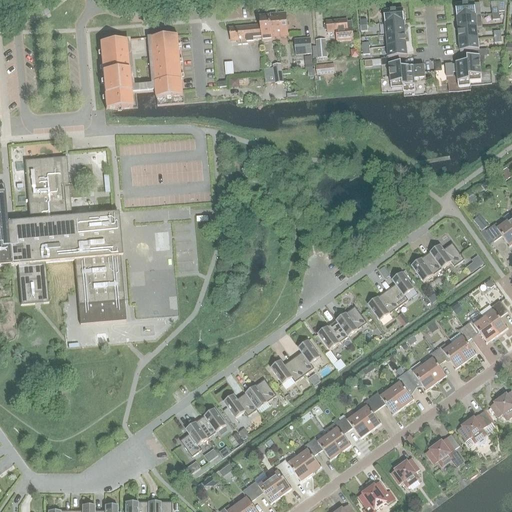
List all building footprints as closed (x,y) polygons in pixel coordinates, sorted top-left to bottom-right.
[(457,18),(476,17),(475,5),(456,6),(456,9),(455,9),(456,19),(457,19),(457,18)] [(384,13),(385,25),(404,23),(404,24),(405,23),(404,14),(403,14),(403,11),(384,13)] [(245,29),(230,30),(230,32),(231,42),(237,41),(238,44),(247,43),(253,43),(253,40),(259,40),(262,39),(262,41),(262,42),(272,41),(272,40),(272,38),(287,37),(288,37),(286,15),(274,16),(266,17),(267,19),(261,20),(261,27),(245,29)] [(477,28),(476,17),(457,18),(457,19),(458,30),(477,28)] [(340,32),(341,41),(353,40),(352,23),(347,23),(347,21),(327,23),(327,25),(324,26),(325,31),(327,31),(328,33),(340,32)] [(405,34),(404,24),(404,23),(385,25),(386,36),(405,34)] [(459,41),(478,40),(477,28),(458,30),(459,41)] [(386,36),(387,48),(406,46),(405,34),(386,36)] [(183,97),(178,37),(151,39),(157,100),(183,97)] [(479,51),(478,40),(459,41),(460,53),(473,52),(479,51)] [(126,41),(100,44),(106,111),(132,109),(126,41)] [(293,43),(295,57),(311,55),(310,41),(293,43)] [(316,59),(326,58),(325,41),(315,41),(316,48),(316,58),(316,59)] [(387,48),(388,59),(395,59),(407,58),(406,46),(387,48)] [(358,50),(350,51),(351,59),(359,58),(358,50)] [(487,50),(479,51),(473,52),(473,58),(467,58),(468,63),(470,82),(482,81),(480,64),(484,64),(484,57),(487,57),(487,50)] [(312,66),(312,57),(304,58),(305,66),(312,66)] [(233,68),(233,63),(225,64),(226,76),(234,75),(233,68)] [(471,87),(470,82),(468,63),(456,64),(457,66),(452,67),(452,65),(445,65),(446,78),(453,77),(453,73),(457,73),(458,88),(471,87)] [(316,75),(334,74),(334,64),(316,65),(316,75)] [(274,84),(282,83),(280,65),(272,66),(274,84)] [(391,89),(402,88),(403,88),(401,69),(402,69),(401,65),(395,65),(389,66),(391,89)] [(413,68),(402,69),(401,69),(403,88),(402,88),(403,93),(415,92),(414,77),(418,76),(418,80),(425,79),(424,67),(417,68),(417,70),(413,70),(413,68)] [(230,80),(231,89),(239,88),(239,80),(230,80)] [(4,186),(0,186),(0,268),(18,267),(22,307),(49,305),(46,264),(75,262),(79,307),(81,326),(126,322),(125,302),(117,214),(72,218),(67,159),(25,163),(30,222),(7,224),(4,186)] [(499,175),(505,183),(511,177),(511,174),(508,169),(499,175)] [(487,183),(482,187),(486,192),(491,188),(487,183)] [(484,226),(485,225),(481,220),(476,224),(481,230),(485,227),(484,226)] [(510,249),(511,247),(511,230),(507,224),(502,228),(500,226),(497,225),(486,233),(494,244),(502,238),(510,249)] [(489,246),(494,243),(486,233),(484,231),(480,234),(489,246)] [(430,254),(442,270),(451,264),(454,269),(464,261),(452,245),(449,247),(446,249),(443,251),(440,247),(430,254)] [(442,270),(430,254),(417,263),(414,265),(411,267),(423,284),(442,270)] [(467,269),(472,276),(477,272),(472,265),(467,269)] [(390,275),(384,267),(379,271),(385,279),(390,275)] [(387,293),(398,309),(408,302),(405,297),(414,291),(402,274),(399,276),(392,281),(395,286),(387,293)] [(495,287),(491,281),(485,285),(487,289),(491,289),(495,287)] [(446,288),(449,293),(455,289),(451,283),(446,288)] [(398,309),(387,293),(374,302),(371,304),(368,306),(379,323),(398,309)] [(434,295),(428,299),(432,305),(438,301),(434,295)] [(495,313),(485,320),(498,338),(508,331),(500,321),(508,315),(500,304),(492,309),(495,313)] [(463,312),(458,305),(451,310),(456,316),(463,312)] [(336,322),(348,338),(367,325),(355,308),(349,312),(349,313),(336,322)] [(409,324),(402,315),(397,319),(404,328),(409,324)] [(488,345),(498,338),(485,320),(476,327),(473,323),(466,328),(474,339),(480,335),(488,345)] [(348,338),(336,322),(324,331),(323,331),(320,333),(317,336),(329,352),(348,338)] [(434,323),(427,328),(432,335),(439,330),(434,323)] [(453,346),(466,364),(476,357),(467,344),(474,339),(466,328),(459,333),(463,339),(453,346)] [(293,361),(305,377),(314,370),(311,365),(320,359),(308,342),(302,346),(302,347),(298,350),(301,354),(293,361)] [(400,346),(404,351),(409,348),(405,343),(400,346)] [(446,346),(436,354),(444,365),(449,361),(456,372),(466,364),(453,346),(448,350),(446,346)] [(434,361),(424,368),(437,386),(447,379),(439,368),(444,365),(436,354),(431,357),(434,361)] [(346,367),(341,360),(333,366),(338,373),(346,367)] [(305,377),(293,361),(284,367),(280,362),(274,367),(270,369),(282,386),(291,379),(295,384),(305,377)] [(376,370),(372,365),(366,370),(369,375),(376,370)] [(406,375),(414,386),(419,383),(427,393),(437,386),(424,368),(414,375),(411,371),(406,375)] [(405,376),(400,370),(395,373),(400,379),(405,376)] [(321,383),(315,375),(308,380),(314,388),(321,383)] [(406,375),(405,376),(400,379),(398,381),(401,385),(391,392),(404,410),(414,403),(406,392),(414,386),(406,375)] [(246,395),(258,411),(276,398),(264,381),(246,395)] [(404,410),(391,392),(381,399),(378,395),(370,401),(378,412),(386,407),(394,417),(404,410)] [(503,417),(507,422),(511,417),(511,394),(490,409),(499,420),(503,417)] [(258,411),(246,395),(237,401),(234,396),(227,401),(223,403),(235,420),(245,413),(248,418),(258,411)] [(368,409),(358,416),(371,434),(381,427),(373,416),(378,412),(370,401),(365,405),(368,409)] [(195,424),(207,441),(226,427),(214,411),(211,413),(211,412),(208,415),(195,424)] [(471,440),(475,445),(485,448),(486,437),(482,432),(492,425),(484,414),(458,432),(466,444),(471,440)] [(345,419),(340,423),(349,434),(354,430),(361,441),(371,434),(358,416),(348,423),(345,419)] [(349,434),(340,423),(326,434),(341,455),(351,448),(344,438),(349,434)] [(207,441),(195,424),(186,431),(189,436),(186,438),(183,440),(180,442),(192,459),(202,452),(198,447),(207,441)] [(238,434),(243,440),(248,436),(244,430),(238,434)] [(237,443),(241,440),(237,434),(233,438),(237,443)] [(316,441),(311,445),(319,456),(324,452),(331,463),(341,455),(326,434),(324,435),(327,439),(318,445),(316,441)] [(452,437),(447,441),(426,456),(434,467),(439,464),(442,469),(451,462),(457,469),(464,464),(455,452),(460,448),(452,437)] [(319,456),(311,445),(306,448),(309,452),(299,459),(312,477),(322,470),(314,459),(319,456)] [(208,463),(220,455),(222,458),(231,453),(227,447),(217,453),(214,449),(204,456),(208,463)] [(302,484),(312,477),(299,459),(289,467),(286,463),(281,466),(289,477),(294,474),(302,484)] [(404,484),(408,489),(419,481),(415,476),(420,472),(412,461),(391,476),(399,487),(404,484)] [(229,465),(218,472),(222,477),(233,471),(229,465)] [(191,478),(200,472),(195,466),(187,471),(191,478)] [(289,477),(281,466),(276,470),(279,474),(269,481),(282,499),(292,491),(284,481),(289,477)] [(488,471),(485,467),(484,467),(482,466),(478,469),(478,471),(481,476),(488,471)] [(215,474),(202,483),(207,489),(219,481),(215,474)] [(272,506),(282,499),(269,481),(259,488),(256,484),(248,490),(256,501),(264,495),(272,506)] [(390,493),(387,495),(380,484),(359,500),(366,511),(364,511),(375,511),(376,511),(386,504),(388,507),(396,501),(390,493)] [(256,501),(248,490),(243,494),(248,500),(238,507),(241,511),(256,511),(252,505),(256,501)]
